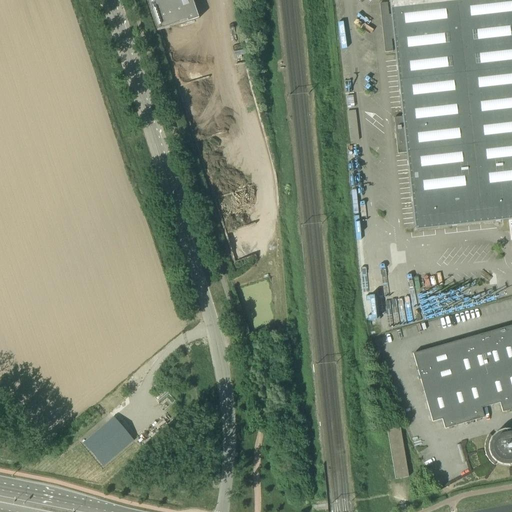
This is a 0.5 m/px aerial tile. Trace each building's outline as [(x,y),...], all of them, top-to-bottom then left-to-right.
[(186,0),(153,0),(159,18),(186,0)] [(511,0),(388,0),(401,116),(393,117),(397,154),(406,153),(415,230),(511,219),(511,0)] [(511,325),(487,333),(486,332),(483,332),(484,334),(478,335),(477,334),(474,335),(475,336),(413,354),(417,368),(415,368),(416,371),(418,371),(419,377),(418,377),(419,380),(420,380),(432,422),(442,420),(445,429),(449,428),(449,429),(452,429),(452,427),(468,423),(468,424),(471,423),(471,422),(477,420),(477,421),(481,421),(480,419),(484,418),(481,408),(500,403),(502,413),(506,412),(507,413),(510,412),(510,411),(511,409),(511,325)] [(103,467),(133,441),(114,417),(83,443),(103,467)] [(400,429),(387,431),(395,479),(408,477),(400,429)] [(503,430),(498,432),(495,434),(492,436),(492,437),(489,435),(490,434),(489,434),(488,438),(486,442),(485,442),(485,444),(485,446),(485,447),(485,449),(485,450),(485,451),(485,453),(486,454),(486,456),(487,457),(488,458),(488,460),(489,461),(490,462),(491,463),(492,464),(493,465),(495,466),(495,465),(494,465),(496,462),(497,463),(501,465),(503,465),(508,465),(511,464),(511,430),(510,430),(504,430),(503,430)]
